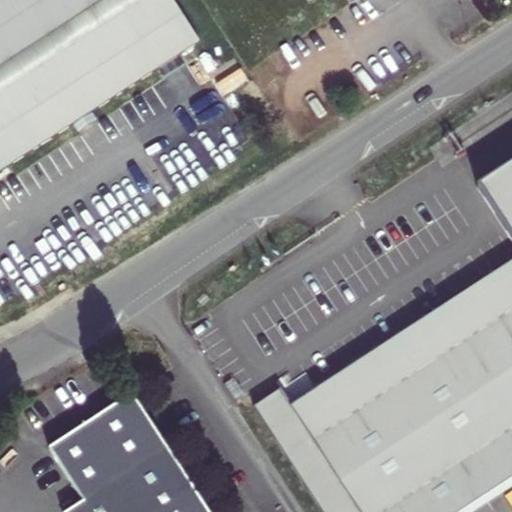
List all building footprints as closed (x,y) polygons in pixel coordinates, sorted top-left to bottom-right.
[(0,0),(0,173),(194,49),(161,0),(0,0)] [(331,0),(340,13),(359,0),(331,0)] [(511,170),(473,197),(511,256),(511,271),(295,416),(285,399),(257,417),(319,511),(472,511),(511,486),(511,170)] [(95,364),(83,372),(90,382),(102,375),(95,364)] [(194,511),(123,402),(40,455),(74,509),(69,511),(194,511)]
